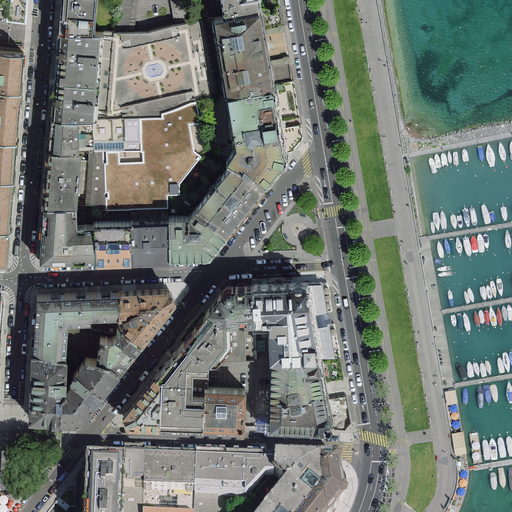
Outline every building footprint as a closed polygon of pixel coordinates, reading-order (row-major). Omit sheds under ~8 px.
[(7,0),(6,20),(27,22),(28,8),(29,0),(7,0)] [(59,32),(93,32),(95,0),(61,0),(61,1),(59,32)] [(120,0),(118,30),(134,30),(136,0),(120,0)] [(192,21),(188,0),(172,0),(177,24),(192,21)] [(205,0),(192,0),(195,17),(208,14),(205,0)] [(222,0),(225,15),(262,9),(260,0),(222,0)] [(280,6),(262,9),(266,33),(279,31),(279,32),(285,31),(280,6)] [(215,17),(228,94),(274,84),(270,60),(268,47),(266,33),(262,9),(225,15),(215,17)] [(207,18),(199,20),(212,96),(220,95),(207,18)] [(107,117),(140,116),(163,116),(163,112),(191,100),(198,99),(212,96),(199,20),(192,21),(177,24),(149,31),(133,31),(117,31),(114,32),(107,117)] [(55,80),(100,83),(104,32),(93,32),(59,32),(58,47),(55,80)] [(97,117),(107,117),(114,32),(104,32),(100,83),(97,117)] [(24,52),(0,49),(0,88),(21,90),(22,76),(24,52)] [(283,58),(270,60),(274,84),(294,81),(289,56),(284,57),(283,58)] [(93,118),(97,117),(100,83),(55,80),(54,89),(52,118),(93,118)] [(300,117),(294,81),(274,84),(281,120),(300,117)] [(228,159),(233,162),(249,173),(252,170),(268,183),(287,159),(286,152),(282,128),(281,124),(281,120),(274,84),(228,94),(237,143),(228,159)] [(19,114),(21,90),(0,88),(0,138),(17,140),(19,114)] [(237,143),(228,94),(220,95),(212,96),(198,99),(206,149),(228,159),(237,143)] [(178,127),(180,181),(206,149),(198,99),(191,100),(163,112),(163,116),(140,116),(140,129),(178,127)] [(97,117),(93,118),(94,141),(141,140),(140,129),(140,116),(107,117),(97,117)] [(49,149),(80,149),(80,141),(94,141),(93,118),(52,118),(50,135),(49,149)] [(301,124),(282,128),(286,152),(292,152),(304,138),(301,124)] [(143,195),(168,194),(181,193),(180,181),(178,127),(140,129),(141,140),(141,148),(143,195)] [(16,157),(17,140),(0,138),(0,177),(14,179),(16,157)] [(141,148),(141,140),(94,141),(80,141),(80,149),(103,149),(141,148)] [(103,149),(106,208),(131,208),(143,207),(143,195),(141,148),(103,149)] [(45,205),(76,204),(77,192),(80,149),(49,149),(47,173),(45,205)] [(103,149),(80,149),(77,192),(87,193),(86,199),(86,204),(93,204),(93,209),(106,208),(103,149)] [(233,162),(199,204),(229,231),(249,206),(268,183),(252,170),(249,173),(233,162)] [(12,204),(14,179),(0,177),(0,228),(10,229),(12,204)] [(168,194),(143,195),(143,207),(131,208),(131,220),(169,219),(169,216),(168,194)] [(95,259),(94,223),(78,223),(77,204),(76,204),(45,205),(40,260),(68,260),(95,259)] [(169,216),(169,219),(170,256),(196,255),(210,255),(229,231),(199,204),(191,215),(169,216)] [(169,219),(131,220),(133,257),(153,257),(170,256),(169,219)] [(94,221),(94,223),(95,259),(117,258),(133,257),(131,220),(94,221)] [(10,229),(0,228),(0,262),(7,263),(10,229)] [(327,282),(309,283),(314,313),(332,310),(333,309),(328,283),(327,282)] [(271,318),(271,332),(273,359),(320,358),(315,326),(314,319),(314,313),(309,283),(254,285),(255,319),(271,318)] [(227,287),(208,311),(219,320),(230,320),(252,319),(255,319),(254,285),(242,286),(227,287)] [(168,289),(120,292),(118,315),(124,315),(127,320),(122,325),(141,341),(160,318),(174,300),(168,289)] [(88,293),(81,293),(83,321),(91,320),(91,328),(117,333),(118,325),(118,315),(120,292),(88,293)] [(71,294),(37,295),(33,350),(66,355),(69,322),(83,321),(81,293),(71,294)] [(207,360),(209,360),(230,331),(230,320),(219,320),(208,311),(195,326),(183,341),(207,360)] [(255,319),(252,319),(253,332),(271,332),(271,318),(255,319)] [(252,319),(230,320),(230,331),(209,360),(254,359),(253,332),(252,319)] [(334,323),(315,326),(320,358),(341,357),(335,324),(334,323)] [(141,341),(122,325),(118,325),(117,333),(115,336),(111,338),(101,336),(97,359),(111,361),(120,369),(129,357),(141,341)] [(183,341),(156,376),(161,376),(159,423),(184,423),(204,424),(205,391),(193,391),(194,367),(209,367),(209,360),(207,360),(183,341)] [(62,395),(66,388),(63,385),(65,383),(66,355),(33,350),(32,385),(30,417),(61,418),(62,395)] [(71,362),(80,365),(86,357),(68,355),(68,360),(71,362)] [(111,361),(97,359),(86,357),(80,365),(72,375),(72,378),(73,379),(66,388),(62,395),(61,418),(80,419),(99,395),(120,369),(111,361)] [(344,377),(341,357),(320,358),(325,382),(343,379),(344,377)] [(320,358),(273,359),(271,395),(291,396),(327,390),(326,385),(325,382),(320,358)] [(205,391),(206,386),(206,384),(208,384),(209,367),(194,367),(193,391),(205,391)] [(161,376),(156,376),(125,414),(129,421),(144,422),(159,423),(161,376)] [(206,386),(205,391),(204,424),(226,425),(244,426),(246,389),(206,386)] [(327,395),(327,390),(291,396),(271,395),(270,427),(326,429),(332,422),(328,398),(327,395)] [(346,395),(328,398),(332,422),(326,429),(346,430),(352,423),(348,396),(346,395)] [(463,433),(451,434),(455,454),(466,452),(463,433)] [(125,453),(125,463),(124,490),(144,491),(146,454),(125,453)] [(144,491),(195,493),(197,456),(172,455),(146,454),(144,491)] [(275,475),(275,460),(258,459),(197,456),(195,493),(195,496),(219,497),(241,498),(246,498),(266,477),(274,478),(275,475)] [(266,511),(333,511),(344,498),(344,493),(346,487),(347,480),(344,472),(339,468),(339,463),(275,460),(275,475),(288,486),(286,492),(282,491),(266,511)] [(124,490),(125,463),(115,462),(87,461),(85,508),(123,510),(124,490)] [(142,511),(144,491),(124,490),(123,510),(122,511),(142,511)] [(144,491),(142,511),(194,511),(195,496),(195,493),(144,491)] [(217,511),(219,497),(195,496),(194,511),(217,511)] [(240,511),(241,498),(219,497),(217,511),(240,511)]
